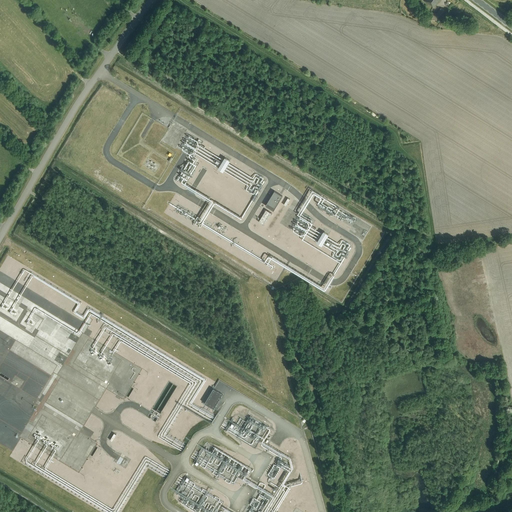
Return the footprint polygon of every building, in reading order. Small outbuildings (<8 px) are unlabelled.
[(433,8),(439,0),(424,0),(424,1),(433,8)] [(447,13),(441,7),(436,13),(430,12),(429,19),(438,21),(439,15),(443,19),(447,13)] [(181,148),(192,154),(184,167),(191,172),(200,158),(195,155),(196,153),(218,166),(223,157),(193,139),(191,143),(185,140),(181,148)] [(223,171),(230,159),(224,156),(218,168),(223,171)] [(255,173),(253,176),(239,168),(234,175),(249,184),(246,189),(254,194),(257,189),(259,190),(266,179),(255,173)] [(282,196),(274,191),(265,205),(273,210),(282,196)] [(336,213),(340,208),(322,196),(317,203),(324,207),(323,209),(333,215),(335,212),(336,213)] [(271,213),(265,210),(258,222),(264,225),(271,213)] [(322,245),(329,234),(323,231),(316,242),(322,245)] [(324,244),(335,251),(332,255),(342,262),(350,251),(347,249),(350,245),(343,239),(339,245),(329,237),(324,244)] [(205,404),(215,410),(224,395),(214,389),(205,404)] [(51,458),(56,448),(42,441),(41,441),(40,440),(39,441),(42,443),(40,445),(39,448),(41,449),(44,450),(45,447),(48,449),(46,453),(49,454),(48,456),(51,458)]
